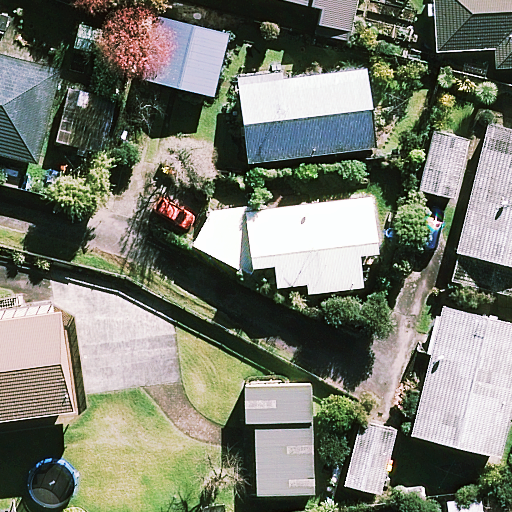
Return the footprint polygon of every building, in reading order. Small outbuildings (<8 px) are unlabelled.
[(511,0),(434,0),(437,52),(494,50),(495,69),(511,68),(511,0)] [(227,36),(158,20),(144,82),(212,98),(227,36)] [(105,27),(75,25),(74,55),(94,56),(92,93),(113,94),(115,54),(104,53),(105,27)] [(0,155),(36,165),(58,74),(0,59),(0,155)] [(372,150),(365,71),(239,83),(246,161),(372,150)] [(105,117),(72,114),(69,147),(102,150),(105,117)] [(511,133),(487,127),(456,253),(511,266),(511,133)] [(465,140),(432,134),(421,193),(454,199),(465,140)] [(375,253),(370,200),(209,214),(192,246),(245,274),(274,265),(276,296),(360,289),(357,254),(375,253)] [(511,398),(511,326),(442,309),(410,435),(497,457),(511,398)] [(58,313),(0,320),(0,418),(70,410),(58,313)] [(311,388),(244,389),(244,424),(253,424),(253,495),(312,495),(311,388)] [(394,430),(358,422),(343,487),(379,495),(394,430)]
